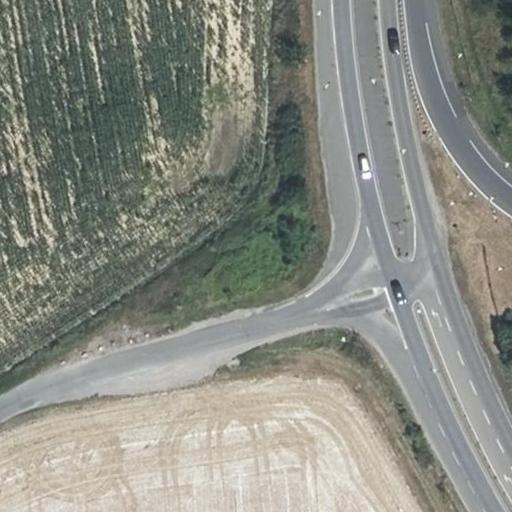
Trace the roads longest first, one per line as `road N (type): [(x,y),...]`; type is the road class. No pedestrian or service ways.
road 1 (track): [(117,368),(132,402),(185,403),(312,358),(345,368),(436,511)]
road 2 (unclassified): [(0,410),(285,321)]
road 3 (primary): [(434,260),(387,0)]
road 4 (motorway): [(511,201),(455,137),(433,91),(415,0)]
road 5 (primary): [(344,0),(351,95),(378,211)]
road 6 (primary): [(511,442),(438,273)]
road 7 (primary): [(429,373),(497,511)]
